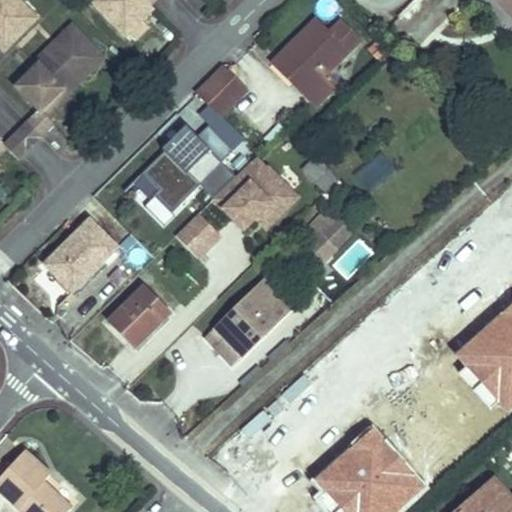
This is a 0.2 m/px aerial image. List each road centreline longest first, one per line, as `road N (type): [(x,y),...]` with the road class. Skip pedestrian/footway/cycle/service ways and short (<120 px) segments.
road 1 (unknown): [(194,488),(490,212)]
road 2 (residential): [(0,271),(274,0)]
road 3 (residential): [(43,366),(224,511)]
